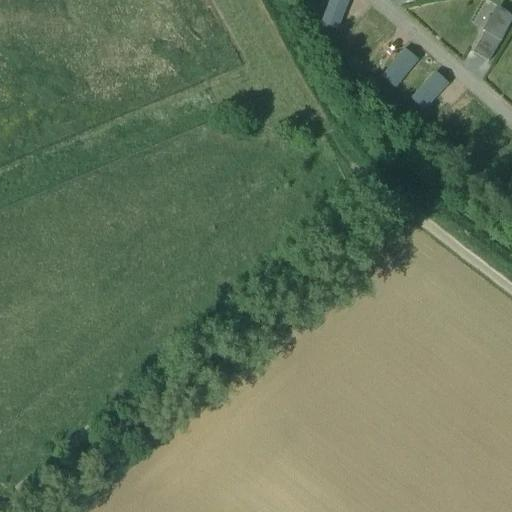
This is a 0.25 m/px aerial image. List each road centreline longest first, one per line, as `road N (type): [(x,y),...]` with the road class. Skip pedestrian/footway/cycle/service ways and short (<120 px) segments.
road 1 (unclassified): [(13,511),(381,180),(511,281)]
road 2 (unclassified): [(395,0),(511,117)]
